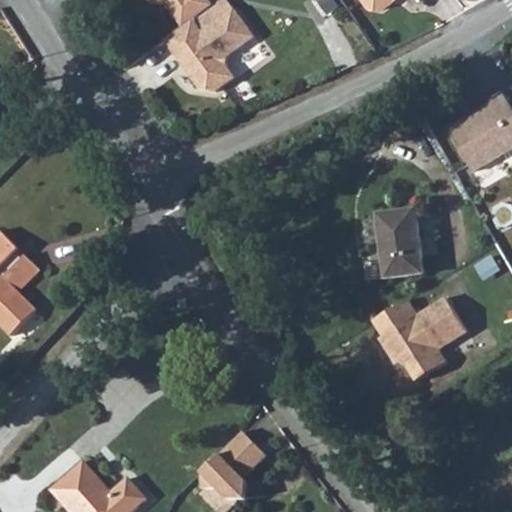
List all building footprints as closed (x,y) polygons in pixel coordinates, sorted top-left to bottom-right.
[(151,0),(157,0),(161,6),(168,5),(185,29),(194,23),(216,7),(211,0),(151,0)] [(216,7),(194,23),(203,35),(235,12),(227,0),(216,7)] [(185,29),(166,43),(203,96),(215,96),(235,82),(226,69),(227,60),(255,40),(235,12),(203,35),(194,23),(185,29)] [(511,109),(502,93),(488,101),(491,105),(448,129),(473,172),(511,149),(511,109)] [(426,278),(417,214),(379,219),(388,283),(426,278)] [(42,275),(2,236),(0,237),(0,327),(12,340),(39,313),(21,296),(42,275)] [(470,334),(447,300),(421,318),(409,302),(376,323),(386,340),(384,341),(393,358),(397,356),(403,366),(410,368),(420,385),(450,366),(442,352),(470,334)] [(268,458),(244,434),(202,475),(202,491),(219,491),(228,501),(247,501),(247,483),(245,481),(268,458)] [(114,494),(86,462),(52,492),(70,511),(135,511),(147,502),(128,481),(114,494)]
